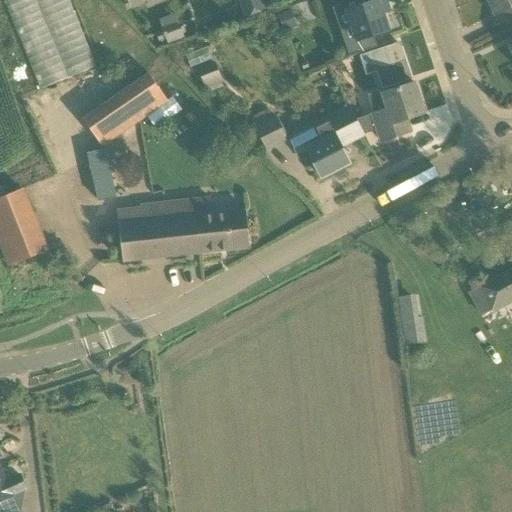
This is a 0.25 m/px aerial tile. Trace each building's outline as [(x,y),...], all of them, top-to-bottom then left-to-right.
[(4,0),(33,88),(92,69),(70,0),(4,0)] [(237,0),(243,15),(263,8),(259,0),(237,0)] [(377,46),(373,35),(388,29),(378,0),(355,0),(357,6),(346,10),(360,52),(377,46)] [(511,0),(486,0),(494,16),(501,12),(507,24),(511,20),(511,0)] [(290,9),(278,14),(284,31),(297,26),(290,9)] [(157,21),(165,46),(182,40),(175,16),(157,21)] [(395,45),(358,58),(364,75),(374,72),(379,88),(407,79),(395,45)] [(216,65),(198,72),(204,89),(223,82),(216,65)] [(113,97),(133,126),(169,101),(149,72),(113,97)] [(411,132),(406,118),(424,112),(414,82),(381,93),(386,108),(372,113),(381,141),(411,132)] [(305,147),(321,177),(350,163),(341,146),(364,134),(350,107),(314,125),(321,139),(305,147)] [(276,116),(257,124),(254,125),(266,151),(288,141),(276,116)] [(111,155),(96,157),(99,201),(115,199),(111,155)] [(0,193),(0,264),(1,267),(43,250),(18,187),(0,193)] [(122,261),(199,253),(250,247),(245,210),(203,214),(202,198),(140,205),(142,221),(118,224),(122,261)] [(492,309),(493,311),(511,301),(511,269),(478,286),(479,287),(468,293),(481,315),(492,309)] [(0,511),(19,511),(11,495),(12,495),(12,494),(25,488),(19,475),(6,481),(0,468),(0,511)]
